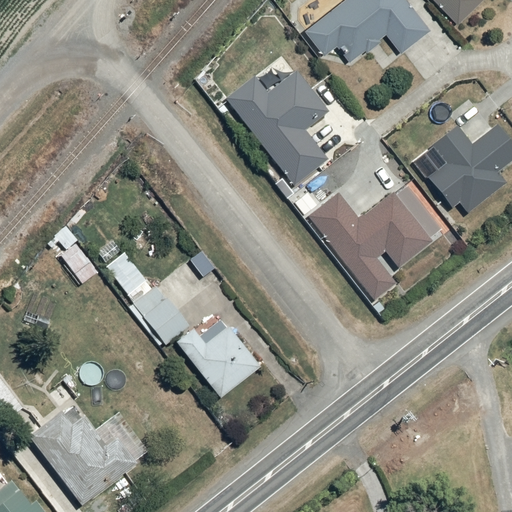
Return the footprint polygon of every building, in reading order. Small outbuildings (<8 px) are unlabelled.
[(429,30),(405,0),(345,0),(304,32),(323,55),(336,46),(347,62),(384,35),(399,54),(429,30)] [(431,0),(455,24),(481,0),(431,0)] [(327,113),(295,72),(266,95),(253,77),(224,100),(293,187),(326,160),(304,131),(327,113)] [(471,145),(456,126),(430,146),(445,165),(427,179),(451,210),(457,204),(466,215),(505,184),(495,174),(511,161),(511,148),(495,127),(471,145)] [(356,220),(336,194),(307,217),(371,300),(393,284),(376,260),(384,254),(396,269),(430,242),(392,194),(356,220)] [(48,244),(81,283),(97,269),(76,244),(79,241),(68,227),(48,244)] [(167,346),(191,326),(168,299),(164,302),(125,254),(105,269),(167,346)] [(177,344),(221,399),(261,368),(229,327),(207,345),(195,330),(177,344)] [(0,373),(0,422),(2,425),(26,406),(0,373)] [(30,437),(82,507),(138,465),(119,440),(108,448),(85,418),(74,427),(62,412),(30,437)] [(0,511),(44,511),(37,502),(32,507),(13,482),(0,492),(0,511)]
